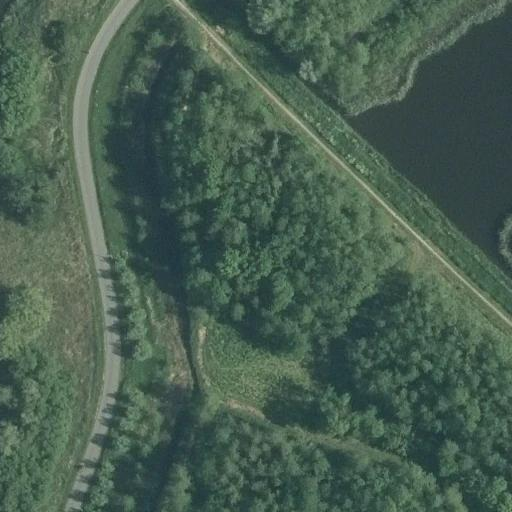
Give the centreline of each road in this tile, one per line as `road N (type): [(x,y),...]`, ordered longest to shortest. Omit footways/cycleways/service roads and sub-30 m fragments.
road 1 (unclassified): [(72,511),(112,373),(81,100),(98,47),(131,0)]
road 2 (track): [(307,427),(295,380),(249,362),(216,316),(187,130),(190,104),(213,67)]
road 3 (track): [(430,511),(399,492),(220,440),(206,451),(188,511)]
road 4 (track): [(298,459),(307,427),(432,468),(489,511)]
road 5 (track): [(295,380),(327,360),(435,252)]
